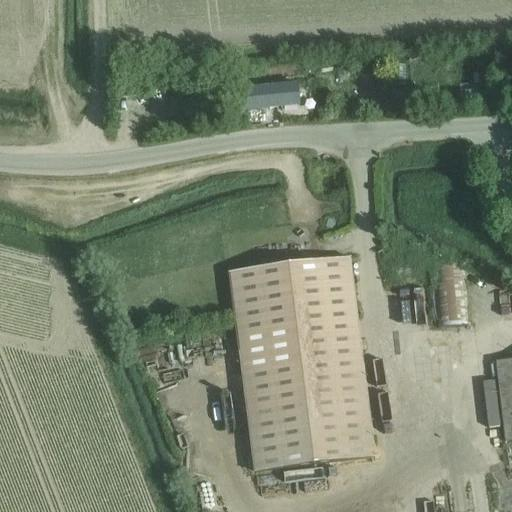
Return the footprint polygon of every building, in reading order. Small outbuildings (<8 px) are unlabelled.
[(184,120),(245,113),(298,107),(296,85),(244,91),(243,82),(240,82),(240,81),(257,79),(257,81),(273,80),(271,67),(187,75),(189,93),(181,93),(184,120)] [(484,93),(459,94),(459,108),(484,107),(484,93)] [(349,261),(229,275),(254,476),(374,461),(349,261)] [(432,269),(438,329),(468,326),(463,266),(432,269)] [(511,360),(495,363),(505,443),(511,441),(511,360)]
